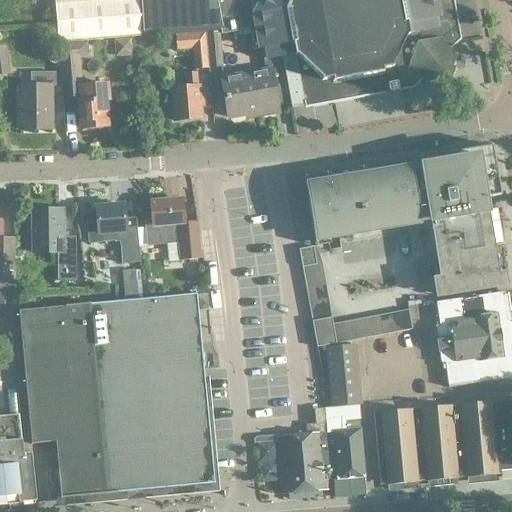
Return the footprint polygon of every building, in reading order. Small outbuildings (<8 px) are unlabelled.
[(55,0),(59,43),(199,33),(196,0),(55,0)] [(282,61),(289,102),(290,107),(386,89),(387,94),(396,93),(395,89),(447,78),(458,56),(451,48),(460,41),(452,31),(457,27),(451,0),(203,0),(205,22),(217,21),(218,35),(246,30),(250,52),(261,49),(264,64),(282,61)] [(205,22),(206,29),(210,68),(221,67),(218,35),(217,21),(205,22)] [(204,34),(173,37),(175,51),(192,50),(194,70),(207,69),(204,34)] [(107,129),(105,101),(107,101),(106,83),(82,85),(79,56),(88,56),(87,43),(58,46),(57,52),(62,99),(80,98),(81,103),(78,104),(80,131),(93,130),(93,132),(104,131),(103,129),(107,129)] [(221,80),(228,118),(246,115),(245,111),(258,109),(258,112),(276,109),(275,105),(289,102),(282,61),(264,64),(266,72),(221,80)] [(30,74),(30,86),(19,86),(19,130),(50,130),(50,87),(55,87),(55,73),(30,74)] [(197,88),(196,88),(195,73),(186,74),(187,89),(172,90),(174,123),(200,120),(197,88)] [(304,177),(315,247),(330,244),(329,238),(430,221),(440,281),(435,283),(437,296),(436,296),(436,298),(506,286),(506,284),(504,285),(505,274),(504,274),(500,208),(485,211),(483,199),(500,196),(491,147),(304,177)] [(144,226),(146,247),(178,244),(179,261),(200,259),(197,222),(183,224),(182,202),(150,205),(152,225),(144,226)] [(138,248),(137,229),(136,230),(135,218),(124,219),(123,207),(96,210),(96,216),(86,217),(89,245),(102,244),(102,236),(112,235),(113,244),(118,243),(119,253),(121,253),(122,264),(139,262),(138,248)] [(38,255),(66,255),(66,234),(62,234),(62,211),(33,211),(33,235),(38,235),(38,255)] [(14,240),(1,240),(0,223),(0,222),(0,282),(14,282),(14,240)] [(312,247),(298,250),(302,268),(316,265),(312,247)] [(316,265),(302,268),(303,276),(318,274),(316,265)] [(123,286),(124,301),(137,300),(136,285),(123,286)] [(206,294),(89,306),(88,303),(16,310),(30,444),(54,442),(59,499),(116,493),(116,492),(209,483),(192,311),(207,310),(206,294)] [(438,323),(508,311),(507,305),(511,301),(511,296),(511,295),(498,297),(498,294),(435,303),(438,323)] [(435,339),(436,345),(511,332),(511,322),(510,320),(508,311),(438,323),(439,326),(435,327),(436,338),(435,339)] [(335,344),(331,318),(311,322),(316,348),(335,344)] [(441,365),(444,364),(511,353),(511,332),(436,345),(437,351),(438,350),(441,365)] [(331,408),(356,406),(350,346),(325,348),(331,408)] [(511,353),(444,364),(448,389),(510,379),(509,377),(511,376),(511,375),(511,353)] [(511,402),(494,404),(500,471),(511,469),(511,402)] [(500,474),(500,471),(494,404),(494,403),(453,407),(460,478),(500,474)] [(363,477),(358,420),(359,419),(358,407),(325,409),(332,480),(363,477)] [(453,407),(414,411),(420,481),(460,478),(453,407)] [(325,433),(321,434),(276,438),(282,495),(327,490),(326,481),(332,480),(325,409),(313,410),(314,425),(325,424),(325,433)] [(380,485),(420,481),(414,411),(373,415),(380,485)] [(20,414),(0,415),(0,505),(20,503),(20,502),(37,500),(32,453),(24,453),(20,414)]
